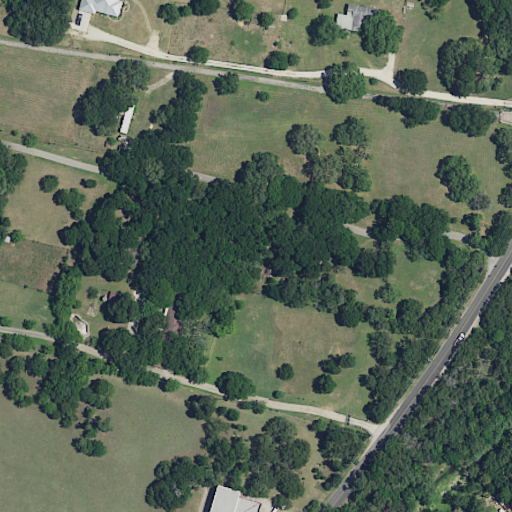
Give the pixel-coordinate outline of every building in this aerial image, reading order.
[(80,0),(78,9),(115,17),(119,0),(80,0)] [(367,6),(347,4),(346,14),(336,14),(335,28),(364,31),(367,6)] [(73,29),(86,32),(90,13),(77,10),(73,29)] [(121,293),(108,291),(106,308),(119,309),(121,293)] [(208,511),(257,511),(260,503),(238,497),(239,491),(216,485),(208,511)]
